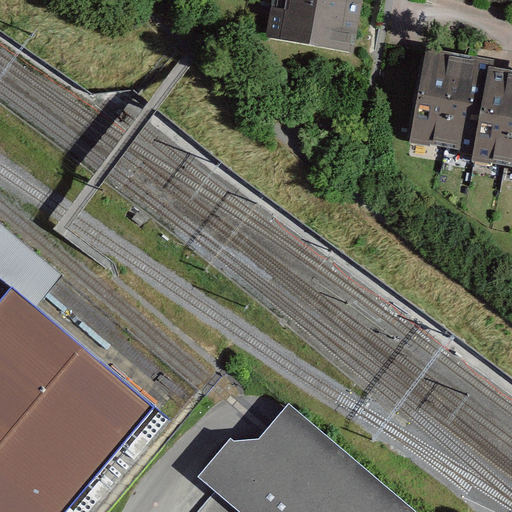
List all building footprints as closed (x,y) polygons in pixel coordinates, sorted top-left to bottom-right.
[(360,0),(267,0),(260,50),(351,64),(360,0)] [(484,78),(486,68),(422,57),(404,153),(469,164),(484,78)] [(511,178),(511,83),(484,78),(469,164),(467,170),(511,178)] [(1,284),(0,285),(0,511),(43,511),(139,399),(1,284)] [(415,511),(289,405),(268,431),(259,440),(233,442),(230,439),(198,478),(214,492),(237,511),(415,511)]
